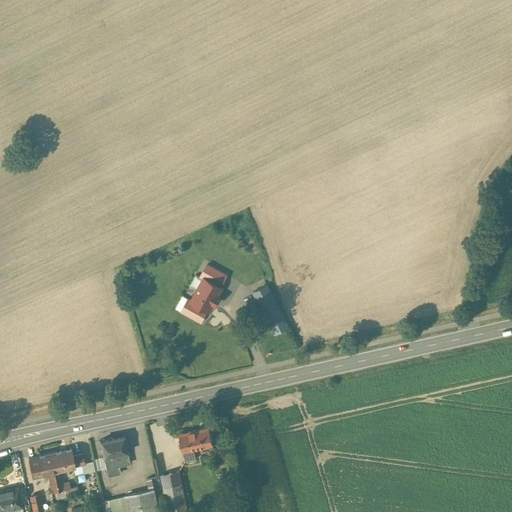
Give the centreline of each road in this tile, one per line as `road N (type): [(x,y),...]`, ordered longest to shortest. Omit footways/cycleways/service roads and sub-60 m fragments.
road 1 (secondary): [(511,326),(0,442)]
road 2 (track): [(456,339),(511,218)]
